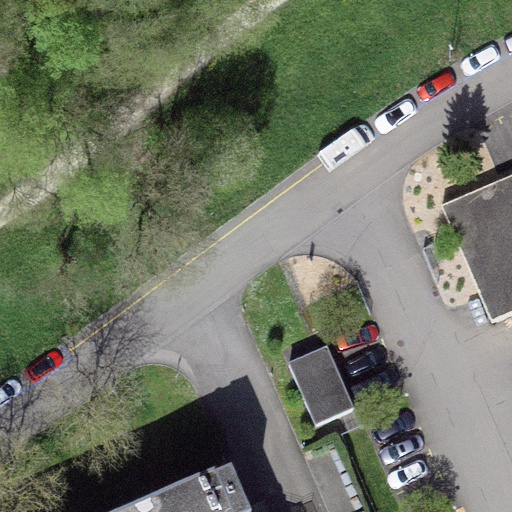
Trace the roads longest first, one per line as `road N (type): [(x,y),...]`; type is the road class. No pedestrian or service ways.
road 1 (residential): [(511,79),(0,445)]
road 2 (track): [(284,0),(0,216)]
